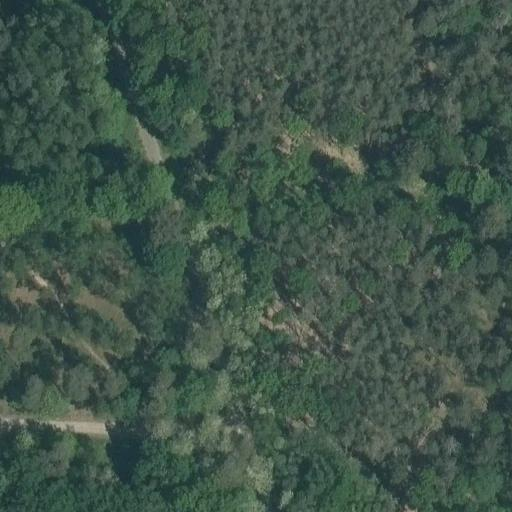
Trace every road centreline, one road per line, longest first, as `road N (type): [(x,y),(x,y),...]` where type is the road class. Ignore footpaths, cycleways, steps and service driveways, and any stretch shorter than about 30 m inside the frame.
road 1 (track): [(241,444),(95,0)]
road 2 (track): [(241,444),(0,427)]
